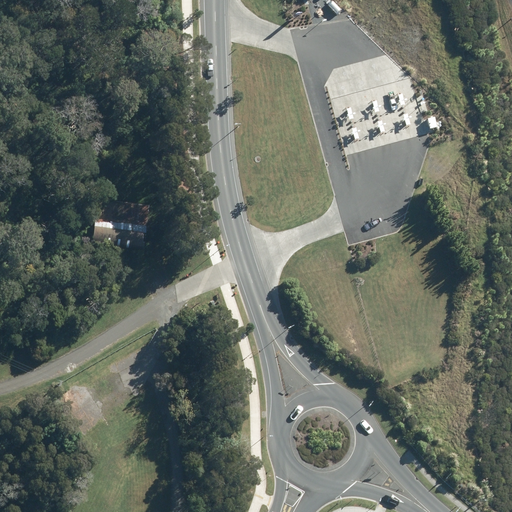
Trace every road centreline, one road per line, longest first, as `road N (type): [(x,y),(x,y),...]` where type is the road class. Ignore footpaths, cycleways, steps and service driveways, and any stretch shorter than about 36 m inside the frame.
road 1 (secondary): [(217,0),(219,132),(229,208),(254,286)]
road 2 (track): [(247,266),(24,387),(0,388)]
road 3 (track): [(184,511),(195,468),(168,304)]
road 4 (secondary): [(280,425),(254,286)]
road 5 (secondary): [(254,286),(328,397)]
